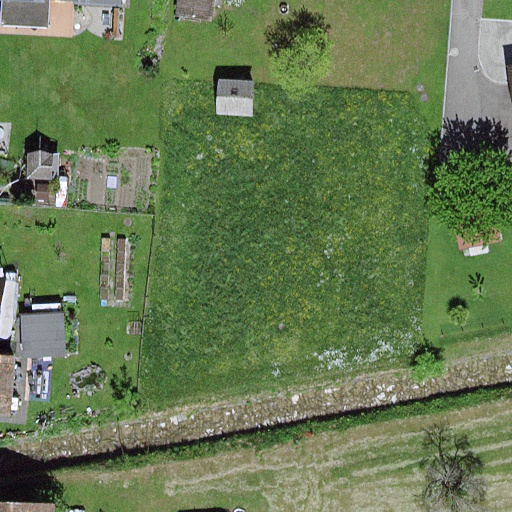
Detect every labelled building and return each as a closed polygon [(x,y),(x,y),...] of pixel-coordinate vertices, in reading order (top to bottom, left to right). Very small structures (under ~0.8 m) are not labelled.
[(0,0),(0,5),(127,8),(127,0),(0,0)] [(218,0),(184,0),(183,19),(216,23),(218,0)] [(260,83),(226,81),(224,114),(258,116),(260,83)] [(498,207),(460,215),(466,249),(504,242),(498,207)] [(19,286),(0,284),(0,417),(10,418),(19,286)]
